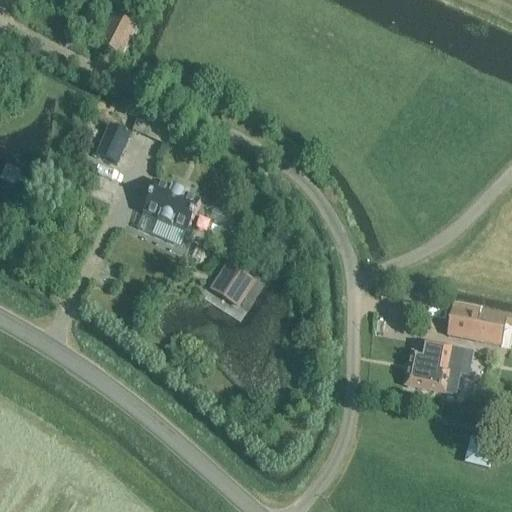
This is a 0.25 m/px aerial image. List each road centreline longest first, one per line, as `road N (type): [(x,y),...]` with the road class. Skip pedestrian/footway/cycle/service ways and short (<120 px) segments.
road 1 (unclassified): [(128,84),(282,166),(315,197),(341,240),(353,286),(349,417),(338,457),(296,511)]
road 2 (unclassified): [(255,511),(102,383),(0,320)]
